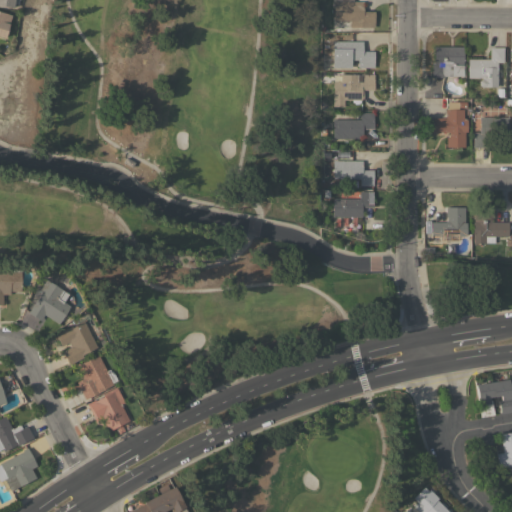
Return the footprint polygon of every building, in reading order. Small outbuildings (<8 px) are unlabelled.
[(12,0),(11,8),(0,5),(0,0),(12,0)] [(349,27),(349,20),(332,20),(332,1),(362,1),(362,11),(373,11),(373,27),(349,27)] [(0,12),(10,15),(4,37),(0,36),(0,12)] [(361,41),(361,51),(373,51),(373,67),(342,67),(342,60),(332,60),(332,41),(361,41)] [(462,76),(443,76),(443,77),(430,77),(430,64),(433,64),(433,46),(462,46),(462,76)] [(489,59),(489,47),(502,47),(502,62),(496,62),(496,87),(482,87),(478,85),(478,80),(481,79),(481,78),(467,78),(467,59),(489,59)] [(340,81),(340,74),(357,74),(357,81),(360,81),(360,74),(373,74),(373,90),(361,89),(360,100),(359,100),(359,104),(351,104),(351,100),(343,99),(343,106),(332,106),(332,81),(340,81)] [(446,109),(446,102),(465,102),(465,107),(458,107),(458,109),(463,109),(462,118),(466,118),(466,132),(464,132),(464,147),(445,147),(446,137),(448,137),(448,132),(431,132),(431,118),(445,118),(445,109),(446,109)] [(359,119),(359,112),(372,112),(372,129),(361,129),(361,138),(359,138),(359,141),(350,141),(350,138),(332,138),(332,119),(359,119)] [(508,117),(508,132),(487,132),(486,147),(472,147),(472,132),(478,132),(479,117),(508,117)] [(332,171),(329,171),(328,169),(328,167),(329,166),(332,166),(332,160),(361,160),(361,170),(372,170),(372,186),(347,186),(347,178),(332,178),(332,171)] [(359,198),(359,191),(372,191),(372,207),(361,207),(361,216),(331,216),(332,198),(359,198)] [(463,222),(466,222),(465,235),(457,235),(457,241),(441,240),(441,241),(431,241),(431,238),(423,237),(423,226),(430,226),(430,220),(446,221),(446,216),(445,216),(445,213),(442,213),(442,206),(464,207),(463,222)] [(507,236),(493,236),(493,243),(484,243),(472,243),(472,222),(473,222),(473,208),(492,208),(492,217),(490,217),(490,222),(507,222),(507,236)] [(0,271),(10,271),(10,263),(20,263),(20,272),(19,272),(20,291),(8,291),(8,294),(1,294),(1,304),(0,304),(0,271)] [(40,320),(27,312),(32,303),(33,303),(39,293),(37,292),(45,279),(67,294),(63,301),(69,305),(58,323),(43,314),(40,320)] [(82,320),(95,348),(81,354),(82,357),(67,364),(61,351),(70,347),(68,342),(60,346),(54,333),(82,320)] [(105,370),(108,369),(111,374),(112,374),(116,380),(111,383),(112,384),(84,399),(75,382),(83,378),(77,365),(97,355),(105,370)] [(508,379),(506,371),(511,370),(511,378),(511,411),(499,413),(497,399),(499,399),(499,395),(487,397),(488,400),(490,400),(492,415),(479,417),(474,384),(508,379)] [(124,403),(120,405),(128,420),(107,431),(100,418),(94,421),(86,404),(93,400),(94,401),(103,396),(101,394),(115,386),(124,403)] [(0,417),(4,415),(10,428),(11,427),(12,428),(14,427),(16,431),(26,426),(32,437),(16,445),(16,444),(2,451),(1,448),(0,448),(0,417)] [(511,431),(511,464),(497,467),(495,453),(501,452),(499,434),(511,431)] [(36,465),(30,468),(34,477),(9,490),(3,479),(0,480),(0,462),(22,451),(22,450),(26,447),(36,465)] [(185,511),(171,511),(169,508),(163,511),(126,511),(143,504),(142,502),(148,499),(146,496),(154,491),(156,495),(159,493),(157,488),(166,484),(168,488),(173,486),(185,511)] [(426,491),(427,489),(436,498),(434,499),(447,511),(403,511),(414,501),(411,497),(422,487),(426,491)]
